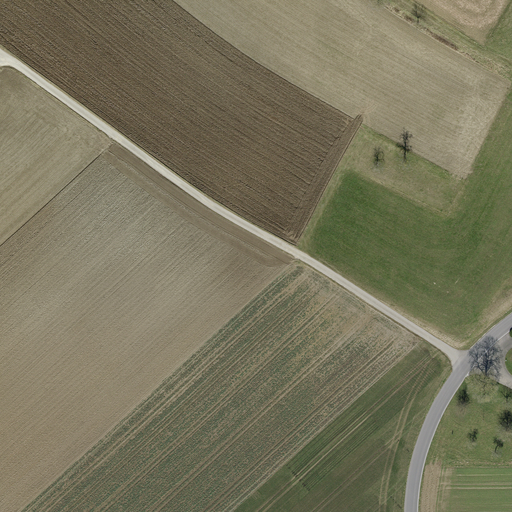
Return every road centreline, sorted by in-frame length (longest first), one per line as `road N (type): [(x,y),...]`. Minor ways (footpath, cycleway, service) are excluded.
road 1 (track): [(0,49),(210,201),(471,359)]
road 2 (unclassified): [(511,323),(471,359),(426,431),(411,511)]
road 3 (track): [(511,62),(397,0)]
